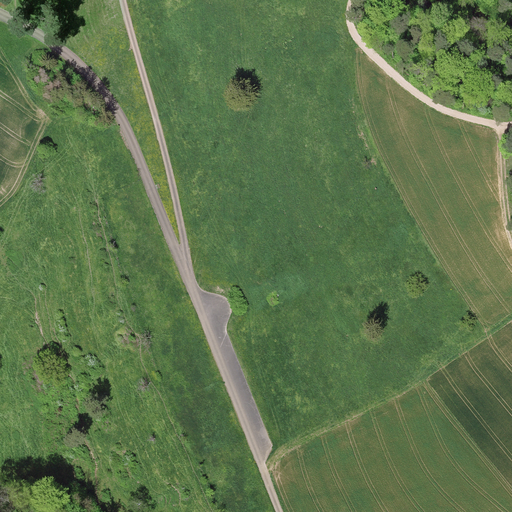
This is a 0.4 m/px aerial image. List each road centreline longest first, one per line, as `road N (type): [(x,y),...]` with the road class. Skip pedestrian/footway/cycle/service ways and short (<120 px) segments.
road 1 (unclassified): [(279,511),(114,104),(38,30),(0,13)]
road 2 (track): [(511,244),(499,123)]
